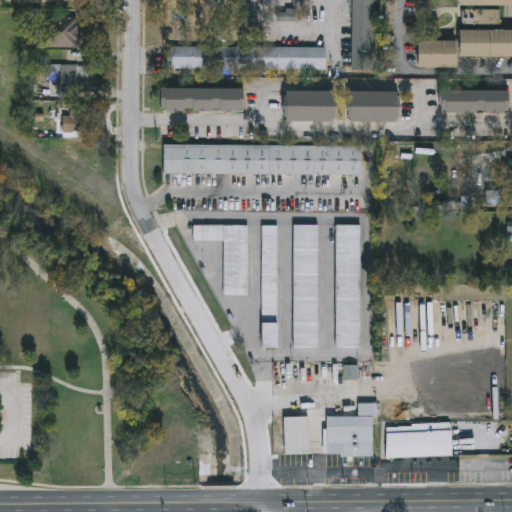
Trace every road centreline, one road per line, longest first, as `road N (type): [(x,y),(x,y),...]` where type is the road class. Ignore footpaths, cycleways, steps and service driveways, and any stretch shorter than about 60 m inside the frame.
road 1 (residential): [(134,0),(135,192),(257,415),(264,502)]
road 2 (secondary): [(511,498),(236,502)]
road 3 (secondary): [(0,502),(201,502)]
